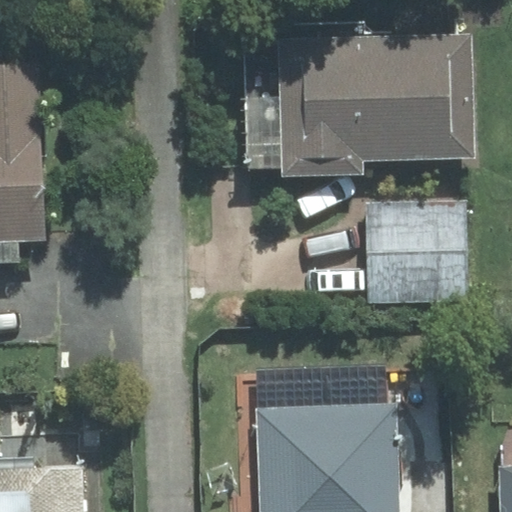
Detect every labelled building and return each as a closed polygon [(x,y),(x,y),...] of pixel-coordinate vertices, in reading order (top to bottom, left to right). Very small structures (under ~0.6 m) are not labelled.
[(464,45),(273,42),(271,188),(352,189),(352,171),(462,173),(464,45)] [(28,75),(0,76),(0,253),(34,252),(28,75)] [(464,203),(362,205),(362,303),(464,307),(464,203)] [(389,511),(387,412),(255,420),(255,511),(389,511)] [(87,511),(85,465),(0,469),(0,511),(87,511)] [(511,511),(511,473),(490,474),(490,511),(511,511)]
